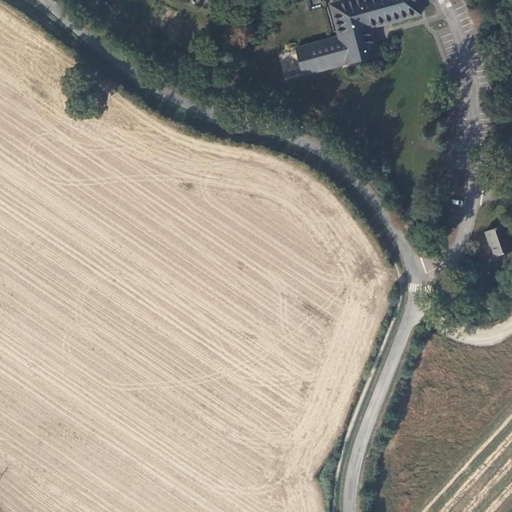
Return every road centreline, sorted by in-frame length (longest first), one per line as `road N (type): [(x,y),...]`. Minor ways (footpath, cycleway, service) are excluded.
road 1 (unclassified): [(414,272),(388,216),(325,149),(168,93),(48,0)]
road 2 (unclassified): [(348,511),(367,422),(413,307)]
